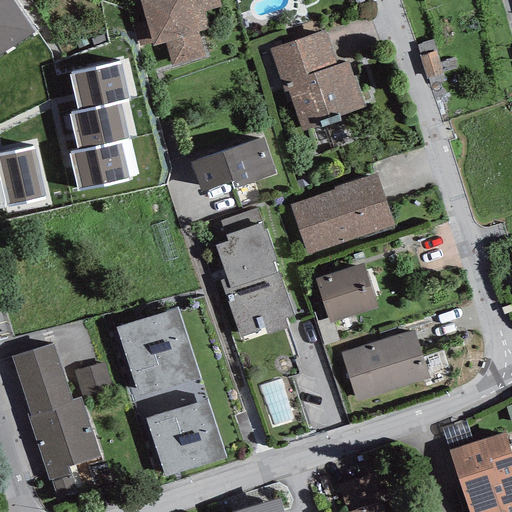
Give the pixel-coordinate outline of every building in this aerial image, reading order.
[(0,0),(0,63),(44,32),(20,0),(0,0)] [(211,0),(149,0),(158,43),(218,31),(211,0)] [(368,18),(269,48),(296,137),(370,114),(354,61),(379,53),(368,18)] [(127,96),(123,62),(67,69),(77,146),(71,147),(76,186),(133,179),(122,97),(127,96)] [(274,175),(263,141),(192,165),(202,191),(232,181),(234,188),(274,175)] [(36,146),(0,154),(0,210),(48,200),(36,146)] [(306,256),(400,223),(382,172),(288,205),(306,256)] [(228,237),(215,241),(227,276),(230,284),(279,267),(262,218),(226,230),(228,237)] [(364,260),(315,276),(329,319),(377,303),(364,260)] [(294,311),(279,267),(230,284),(227,276),(220,279),(239,335),(264,326),(267,332),(288,325),(284,314),(294,311)] [(176,302),(115,322),(138,393),(200,372),(176,302)] [(415,327),(341,350),(356,400),(430,377),(415,327)] [(12,354),(29,409),(72,395),(54,339),(12,354)] [(103,359),(75,369),(85,398),(113,388),(103,359)] [(289,386),(268,390),(275,431),(296,427),(289,386)] [(29,409),(26,410),(49,478),(71,471),(68,463),(101,453),(81,392),(72,395),(29,409)] [(207,393),(145,413),(165,473),(227,452),(207,393)] [(470,511),(511,511),(511,449),(505,428),(449,446),(470,511)] [(338,483),(347,509),(386,495),(376,469),(338,483)] [(347,509),(342,510),(342,511),(404,511),(397,491),(386,495),(347,509)] [(285,511),(279,493),(226,509),(227,511),(285,511)]
